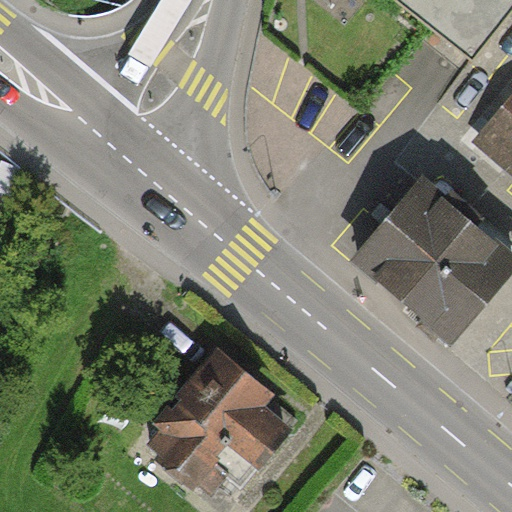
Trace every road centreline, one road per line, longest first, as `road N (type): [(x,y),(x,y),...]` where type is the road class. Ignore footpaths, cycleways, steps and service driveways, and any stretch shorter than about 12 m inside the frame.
road 1 (secondary): [(511,486),(114,147)]
road 2 (unclassified): [(211,0),(178,64),(114,147)]
road 3 (secondary): [(114,147),(0,58)]
